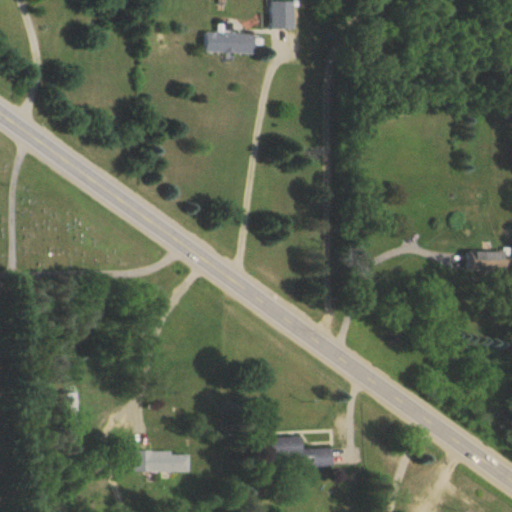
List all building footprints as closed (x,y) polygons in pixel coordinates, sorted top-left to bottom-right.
[(290,0),(266,0),(266,29),(290,29),(290,0)] [(246,33),(199,31),(198,52),(246,53),(246,33)] [(500,271),(500,250),(466,250),(466,271),(500,271)] [(63,439),(74,439),(74,391),(63,391),(63,439)] [(260,437),(260,456),(294,456),(294,467),(327,467),(327,447),(295,448),(295,436),(260,437)] [(131,451),(131,472),(186,472),(186,451),(131,451)]
